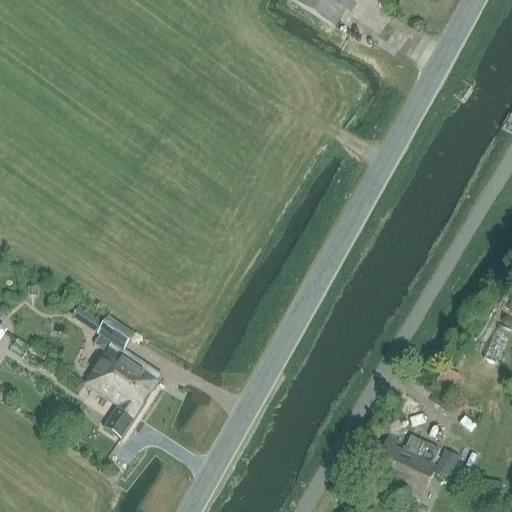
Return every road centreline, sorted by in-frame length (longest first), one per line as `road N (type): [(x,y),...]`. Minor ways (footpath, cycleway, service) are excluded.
road 1 (tertiary): [(191,511),(473,0)]
road 2 (unclassified): [(302,511),(511,158)]
road 3 (track): [(280,96),(384,163)]
